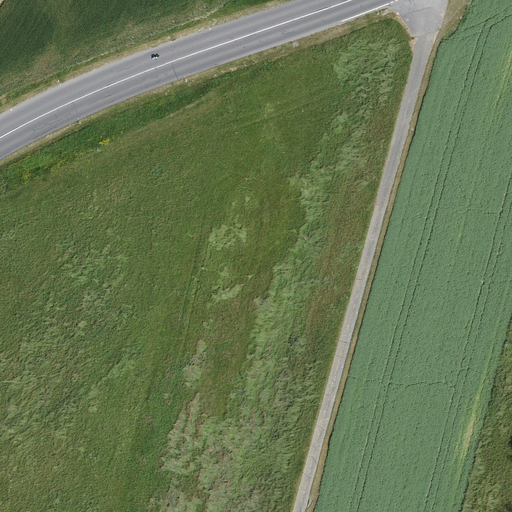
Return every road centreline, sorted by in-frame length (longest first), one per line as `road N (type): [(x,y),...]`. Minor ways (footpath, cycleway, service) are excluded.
road 1 (track): [(296,511),(433,0)]
road 2 (secondary): [(353,0),(75,99),(0,144)]
